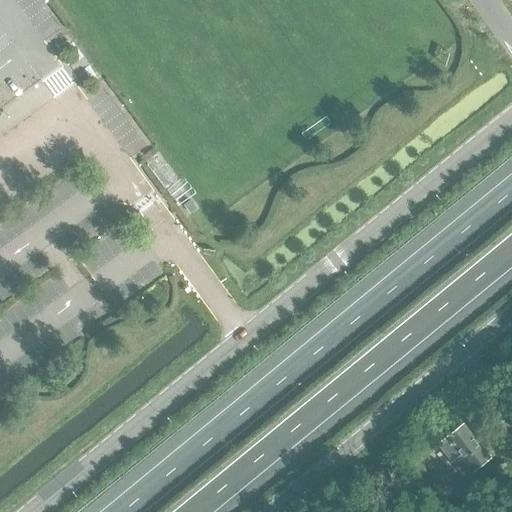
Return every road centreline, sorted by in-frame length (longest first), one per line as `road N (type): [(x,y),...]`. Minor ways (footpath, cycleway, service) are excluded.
road 1 (tertiary): [(34,511),(511,120)]
road 2 (motorway): [(511,191),(124,511)]
road 3 (motorway): [(195,511),(511,253)]
road 4 (unclassified): [(279,511),(511,321)]
